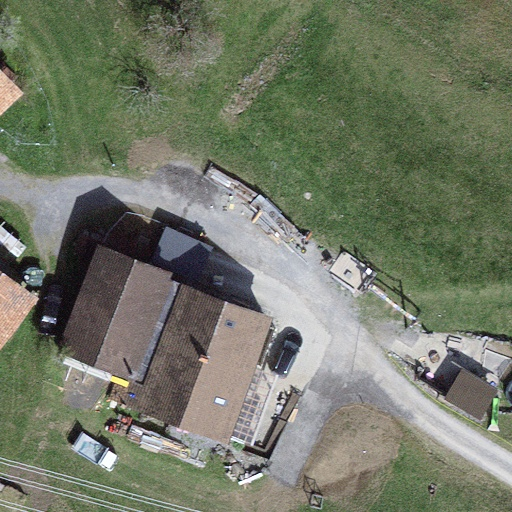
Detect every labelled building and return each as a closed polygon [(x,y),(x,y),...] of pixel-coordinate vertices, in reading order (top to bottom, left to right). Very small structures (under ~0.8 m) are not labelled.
[(0,100),(11,91),(0,79),(0,100)] [(122,373),(113,396),(131,402),(174,287),(163,283),(167,272),(102,248),(64,352),(122,373)] [(0,339),(35,293),(0,266),(0,339)] [(131,402),(222,436),(265,321),(174,287),(131,402)] [(441,398),(487,418),(496,398),(450,377),(441,398)]
